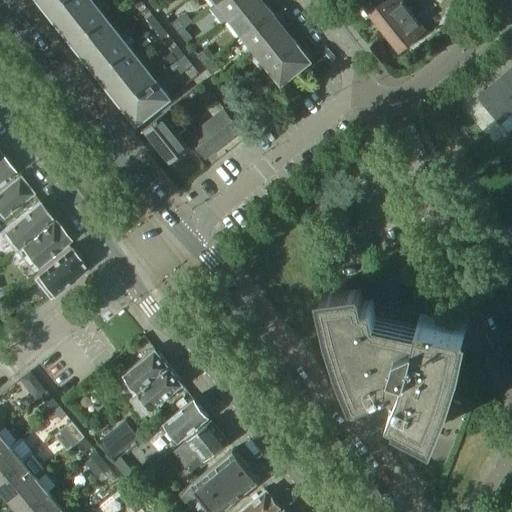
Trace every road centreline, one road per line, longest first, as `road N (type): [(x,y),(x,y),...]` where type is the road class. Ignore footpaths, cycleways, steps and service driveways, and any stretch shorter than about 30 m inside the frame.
road 1 (tertiary): [(397,511),(183,234)]
road 2 (tertiary): [(127,273),(323,511)]
road 3 (tertiary): [(183,234),(0,10)]
road 4 (residential): [(483,334),(390,102)]
road 5 (residential): [(183,234),(361,88)]
road 6 (tertiary): [(0,104),(127,273)]
road 7 (residential): [(0,373),(127,273)]
road 8 (residential): [(390,102),(511,7)]
